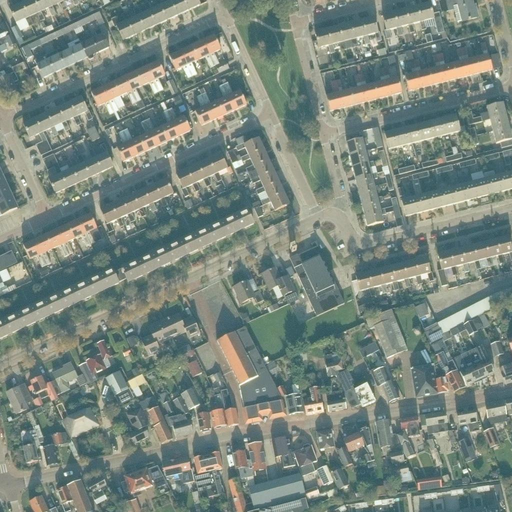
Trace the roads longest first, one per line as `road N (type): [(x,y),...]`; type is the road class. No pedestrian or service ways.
road 1 (tertiary): [(511,392),(223,437),(6,484)]
road 2 (residential): [(0,366),(319,216)]
road 3 (residential): [(46,219),(271,114)]
road 4 (residential): [(0,119),(224,13)]
road 5 (residential): [(511,87),(322,135)]
road 6 (residential): [(336,215),(363,246),(511,209)]
